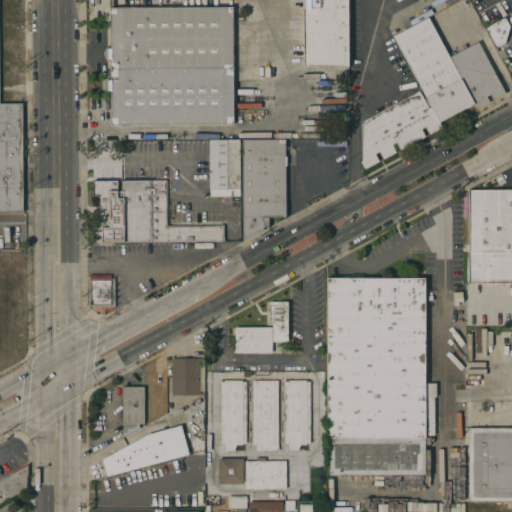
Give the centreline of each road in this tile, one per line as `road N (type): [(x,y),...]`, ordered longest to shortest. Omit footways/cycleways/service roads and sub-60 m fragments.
road 1 (tertiary): [(511,118),(0,392)]
road 2 (tertiary): [(58,386),(501,151)]
road 3 (primary): [(57,260),(55,0)]
road 4 (primary): [(59,511),(58,386)]
